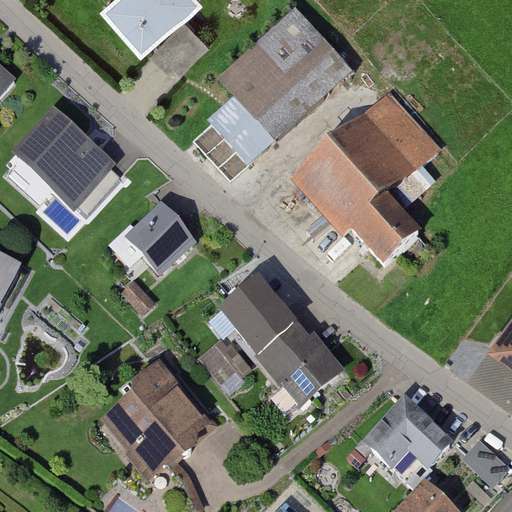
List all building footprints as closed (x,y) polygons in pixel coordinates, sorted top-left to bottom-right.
[(216,0),(125,0),(113,11),(153,57),(218,2),(216,0)] [(243,103),(196,144),(235,189),(362,79),(305,14),(226,83),(243,103)] [(0,104),(21,82),(0,63),(0,104)] [(392,95),(298,180),(355,242),(363,235),(396,271),(432,238),(401,204),(451,159),(392,95)] [(67,112),(22,158),(81,216),(127,170),(67,112)] [(171,211),(134,240),(163,276),(200,247),(171,211)] [(0,330),(31,274),(0,257),(0,330)] [(307,323),(264,358),(307,412),(351,378),(307,323)] [(511,328),(500,346),(511,354),(511,328)] [(229,339),(203,359),(231,394),(257,375),(229,339)] [(173,369),(108,422),(154,479),(219,427),(173,369)] [(369,446),(411,486),(455,441),(413,401),(369,446)] [(497,490),(511,474),(511,469),(484,442),(467,460),(497,490)] [(466,511),(432,481),(404,511),(466,511)]
